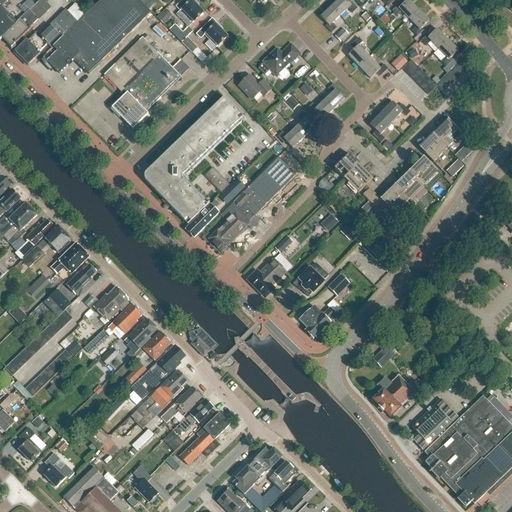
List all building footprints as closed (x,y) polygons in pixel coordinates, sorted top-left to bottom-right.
[(0,41),(2,39),(17,24),(38,4),(37,3),(39,0),(10,0),(10,1),(0,10),(0,41)] [(0,0),(0,10),(10,1),(10,0),(0,0)] [(41,0),(38,4),(17,24),(2,39),(12,49),(31,30),(52,9),(42,0),(41,0)] [(135,0),(102,0),(78,24),(53,48),(48,53),(52,57),(47,63),(59,76),(68,67),(70,67),(71,67),(71,66),(72,66),(72,65),(72,64),(72,63),(75,60),(89,75),(98,65),(99,66),(101,63),(100,63),(108,56),(111,54),(110,53),(118,46),(119,46),(121,44),(121,43),(129,35),(129,36),(131,34),(131,33),(139,25),(139,26),(142,23),(141,23),(150,14),(135,0)] [(194,23),(204,13),(192,1),(192,0),(183,0),(176,8),(181,13),(183,12),(194,23)] [(352,14),(357,9),(350,2),(349,4),(345,0),(339,0),(338,0),(336,2),(337,2),(331,7),(340,16),(348,9),(352,14)] [(408,20),(418,11),(407,0),(400,7),(398,6),(392,13),(396,17),(401,13),(408,20)] [(332,24),(340,16),(331,7),(326,13),(325,12),(323,14),(324,15),(321,18),(327,24),(326,26),(332,33),(337,29),(332,24)] [(171,15),(167,11),(158,20),(162,24),(171,15)] [(428,22),(418,11),(408,20),(416,28),(411,33),(416,38),(423,31),(421,29),(428,22)] [(49,44),(53,48),(78,24),(65,12),(40,37),(37,34),(28,43),(27,41),(15,53),(15,54),(15,53),(28,66),(28,67),(40,55),(39,54),(49,44)] [(367,23),(371,18),(366,13),(362,18),(367,23)] [(217,24),(212,20),(196,36),(201,40),(205,36),(217,49),(228,38),(215,25),(217,24)] [(363,31),(367,36),(376,27),(371,22),(363,31)] [(393,34),(397,29),(393,25),(388,29),(393,34)] [(343,29),(335,37),(341,42),(349,35),(343,29)] [(379,38),(383,34),(378,29),(374,33),(379,38)] [(437,51),(447,42),(436,31),(429,38),(428,37),(421,43),(426,48),(430,44),(437,51)] [(198,48),(188,38),(182,44),(192,54),(198,48)] [(105,77),(124,97),(112,109),(132,131),(148,115),(146,113),(180,79),(181,80),(181,79),(180,77),(176,73),(142,39),(138,43),(110,72),(109,71),(104,77),(105,77)] [(349,57),(360,69),(369,60),(358,49),(363,44),(359,40),(351,48),(354,52),(349,57)] [(457,53),(447,42),(437,51),(445,59),(440,64),(445,68),(452,62),(450,60),(457,53)] [(290,65),(296,60),(300,55),(291,46),(281,55),(277,50),(263,63),(264,64),(258,69),(265,76),(270,71),(276,78),(285,70),(284,69),(289,64),(290,65)] [(411,60),(418,56),(415,50),(408,54),(411,60)] [(408,63),(401,56),(391,65),(398,72),(408,63)] [(471,67),(464,59),(459,63),(466,72),(471,67)] [(380,72),(369,60),(360,69),(371,81),(376,76),(381,79),(389,72),(385,68),(380,72)] [(407,76),(416,67),(412,63),(403,72),(407,76)] [(466,72),(459,63),(455,67),(463,76),(466,72)] [(180,77),(188,69),(184,65),(176,73),(180,77)] [(412,80),(420,72),(416,67),(407,76),(412,80)] [(463,76),(455,67),(451,71),(459,79),(463,76)] [(451,71),(448,75),(455,83),(459,79),(451,71)] [(416,84),(424,76),(420,72),(412,80),(416,84)] [(455,83),(448,75),(444,79),(451,87),(455,83)] [(264,98),(272,91),(263,81),(258,86),(249,76),(238,87),(247,96),(249,95),(253,100),(260,94),(264,98)] [(420,89),(428,80),(424,76),(416,84),(420,89)] [(440,81),(436,77),(432,81),(436,85),(440,81)] [(451,87),(444,79),(440,83),(447,91),(451,87)] [(424,93),(433,85),(428,80),(420,89),(424,93)] [(440,83),(437,86),(436,88),(437,89),(443,95),(447,91),(440,83)] [(307,97),(313,92),(306,84),(300,90),(307,97)] [(437,89),(436,88),(433,85),(424,93),(428,97),(437,89)] [(333,95),(325,102),(334,112),(345,101),(338,94),(339,92),(334,86),(328,91),(333,95)] [(285,102),(294,111),(299,105),(291,97),(285,102)] [(185,179),(245,121),(224,99),(141,178),(188,226),(210,205),(185,179)] [(323,122),(334,112),(325,102),(318,109),(313,105),(308,110),(314,116),(316,115),(323,122)] [(393,104),(382,116),(392,125),(403,114),(407,118),(411,114),(402,106),(398,109),(393,104)] [(271,122),(276,118),(272,114),(268,119),(271,122)] [(305,139),(314,129),(308,122),(309,120),(303,114),(298,119),(302,123),(296,129),(305,139)] [(381,137),(392,125),(382,116),(371,128),(376,133),(373,137),(381,144),(384,141),(381,137)] [(407,123),(412,127),(417,122),(412,117),(407,123)] [(448,150),(462,136),(448,122),(434,136),(448,150)] [(292,150),(305,139),(296,129),(287,138),(283,133),(277,138),(283,144),(285,143),(292,150)] [(433,164),(448,150),(434,136),(419,150),(433,164)] [(388,151),(392,146),(388,142),(383,146),(388,151)] [(456,157),(461,163),(467,156),(462,151),(456,157)] [(343,180),(359,164),(356,161),(355,162),(349,156),(334,170),(343,180)] [(296,176),(278,159),(246,191),(234,204),(229,209),(234,214),(226,222),(208,241),(221,255),(248,227),(251,231),(253,229),(256,229),(258,227),(258,224),(260,222),(255,217),(296,176)] [(424,188),(438,174),(424,160),(409,174),(424,188)] [(373,181),(360,167),(361,166),(359,164),(343,180),(358,195),(373,181)] [(221,194),(229,186),(213,168),(204,177),(221,194)] [(410,202),(424,188),(409,174),(395,187),(410,202)] [(0,196),(10,187),(10,185),(2,176),(0,178),(0,196)] [(246,191),(237,181),(211,207),(218,214),(231,201),(234,204),(246,191)] [(395,216),(410,202),(395,187),(381,202),(395,216)] [(6,213),(20,199),(13,191),(0,203),(0,218),(6,212),(6,213)] [(385,226),(395,216),(381,202),(374,194),(366,201),(373,209),(362,220),(370,229),(380,220),(385,226)] [(0,233),(3,237),(32,210),(26,204),(11,218),(8,215),(0,222),(0,225),(2,228),(0,230),(0,233)] [(199,234),(219,214),(218,214),(211,207),(210,206),(185,231),(194,240),(199,234)] [(234,214),(229,209),(221,217),(226,222),(234,214)] [(22,230),(37,216),(32,210),(3,237),(7,242),(11,238),(16,242),(26,233),(22,230)] [(339,222),(331,215),(325,221),(333,228),(339,222)] [(20,260),(53,229),(53,228),(53,226),(50,223),(48,223),(47,222),(39,230),(37,228),(27,238),(30,241),(15,255),(20,260)] [(360,231),(351,222),(344,229),(353,238),(360,231)] [(58,254),(72,241),(58,227),(22,262),(29,269),(44,254),(41,252),(49,244),(58,254)] [(280,254),(293,242),(288,237),(275,250),(280,254)] [(73,274),(89,258),(76,244),(51,269),(57,275),(64,268),(70,274),(73,274)] [(379,265),(387,273),(397,263),(389,255),(379,265)] [(256,290),(279,267),(273,261),(259,275),(256,273),(252,278),(252,277),(247,282),(256,290)] [(0,279),(9,272),(0,262),(0,279)] [(88,281),(96,273),(95,271),(95,270),(92,268),(91,268),(90,266),(84,272),(83,270),(67,286),(73,293),(81,285),(83,288),(89,283),(88,281)] [(286,274),(279,267),(256,290),(265,299),(273,290),(272,288),(286,274)] [(318,279),(310,271),(299,282),(298,280),(293,285),(298,289),(302,290),(308,297),(312,293),(313,294),(323,283),(322,283),(328,277),(324,273),(318,279)] [(337,298),(350,285),(340,275),(328,288),(337,298)] [(50,283),(43,277),(28,292),(34,298),(50,283)] [(122,311),(130,303),(127,301),(128,300),(117,288),(116,289),(108,297),(106,295),(93,308),(108,323),(121,310),(122,311)] [(65,298),(58,290),(50,298),(57,306),(65,298)] [(91,307),(98,296),(94,294),(87,304),(91,307)] [(132,304),(108,329),(112,333),(118,327),(126,335),(138,323),(136,321),(143,315),(132,304)] [(20,307),(12,314),(22,324),(30,317),(20,307)] [(313,338),(329,323),(336,316),(330,309),(322,316),(314,307),(301,321),(309,329),(306,332),(313,338)] [(65,311),(61,315),(69,323),(73,319),(65,311)] [(69,323),(61,315),(57,319),(65,327),(69,323)] [(65,327),(57,319),(53,323),(61,331),(65,327)] [(149,338),(157,330),(150,322),(147,319),(125,341),(129,345),(127,347),(131,351),(135,355),(140,349),(150,339),(149,338)] [(61,331),(53,323),(49,327),(57,335),(61,331)] [(57,335),(49,327),(45,330),(53,339),(57,335)] [(53,339),(45,330),(41,334),(49,342),(53,339)] [(104,331),(90,344),(96,350),(109,337),(104,331)] [(163,352),(171,344),(160,332),(143,349),(155,362),(164,353),(163,352)] [(49,342),(41,334),(37,338),(45,346),(49,342)] [(45,346),(37,338),(33,342),(41,350),(45,346)] [(204,358),(210,352),(198,339),(192,345),(204,358)] [(73,357),(82,349),(74,341),(66,350),(73,357)] [(41,350),(33,342),(30,346),(37,354),(41,350)] [(37,354),(30,346),(26,349),(33,357),(37,354)] [(380,370),(396,355),(387,346),(372,361),(380,370)] [(143,377),(135,386),(139,390),(150,380),(157,387),(169,375),(180,364),(179,363),(185,358),(175,347),(143,378),(143,377)] [(33,357),(26,349),(22,353),(29,361),(33,357)] [(119,355),(113,349),(101,360),(107,366),(119,355)] [(66,351),(62,355),(69,363),(73,359),(66,351)] [(29,361),(22,353),(18,357),(25,365),(29,361)] [(69,363),(62,355),(57,359),(65,367),(69,363)] [(25,365),(18,357),(14,361),(21,369),(25,365)] [(65,367),(57,359),(53,363),(61,371),(65,367)] [(21,369),(14,361),(10,364),(17,373),(21,369)] [(61,371),(53,363),(49,367),(57,375),(61,371)] [(17,373),(10,364),(5,369),(13,377),(17,373)] [(57,375),(49,367),(45,371),(53,378),(57,375)] [(129,388),(141,376),(136,370),(123,382),(129,388)] [(53,378),(45,371),(41,374),(49,382),(53,378)] [(188,383),(178,372),(177,372),(137,412),(131,417),(143,429),(183,390),(182,388),(188,383)] [(49,382),(41,374),(38,378),(45,386),(49,382)] [(45,386),(38,378),(34,382),(41,390),(45,386)] [(399,409),(414,395),(399,378),(391,386),(384,379),(377,386),(379,388),(378,389),(370,397),(390,419),(400,409),(399,409)] [(41,390),(34,382),(30,386),(37,394),(41,390)] [(33,398),(25,390),(19,383),(14,388),(28,402),(33,398)] [(37,394),(30,386),(25,390),(33,398),(37,394)] [(60,392),(56,388),(51,394),(55,398),(60,392)] [(201,399),(202,398),(192,388),(191,389),(161,419),(167,425),(178,413),(183,418),(194,407),(194,405),(201,399)] [(511,407),(511,405),(511,390),(503,399),(511,407)] [(0,406),(4,411),(15,401),(10,396),(0,406)] [(511,427),(487,401),(483,397),(464,415),(424,453),(430,459),(425,463),(432,470),(430,472),(431,473),(433,471),(459,498),(457,500),(465,508),(471,503),(474,505),(502,479),(505,481),(511,473),(511,427)] [(182,422),(178,426),(186,433),(190,429),(189,429),(196,422),(199,424),(207,416),(207,414),(213,409),(213,408),(205,400),(205,401),(183,423),(182,422)] [(423,452),(458,418),(441,400),(412,428),(417,434),(413,437),(411,437),(409,438),(409,440),(411,442),(413,442),(423,452)] [(0,428),(5,433),(14,424),(3,412),(0,414),(0,428)] [(215,441),(230,426),(219,414),(217,412),(216,413),(201,428),(203,430),(197,436),(199,439),(180,458),(188,466),(202,453),(207,458),(220,446),(215,441)] [(37,430),(43,424),(37,418),(31,424),(37,430)] [(31,439),(35,435),(29,429),(19,438),(25,444),(18,451),(31,463),(42,452),(31,441),(32,440),(31,439)] [(137,451),(154,435),(149,430),(132,446),(137,451)] [(175,453),(184,444),(172,432),(163,441),(175,453)] [(61,453),(68,446),(63,441),(56,448),(61,453)] [(282,458),(274,450),(270,453),(266,449),(253,462),(254,463),(249,468),(248,467),(236,480),(239,483),(235,487),(244,496),(260,511),(264,511),(283,494),(291,486),(290,485),(287,488),(285,485),(294,477),(290,473),(294,470),(287,462),(269,480),(275,486),(259,502),(257,500),(260,497),(252,489),(260,480),(259,479),(265,473),(266,474),(282,458)] [(60,471),(56,466),(57,465),(57,464),(60,460),(54,454),(45,464),(50,470),(44,476),(51,483),(50,484),(55,488),(56,487),(56,488),(67,478),(69,480),(74,474),(65,465),(60,471)] [(176,472),(181,467),(170,457),(166,461),(176,472)] [(152,478),(140,467),(133,474),(141,483),(135,489),(149,503),(158,494),(147,483),(152,478)] [(77,511),(118,511),(109,502),(119,493),(94,468),(64,498),(77,511)] [(309,492),(300,482),(288,494),(287,492),(271,508),(274,511),(282,511),(287,507),(291,511),(302,501),(301,500),(309,492)] [(218,503),(227,511),(236,511),(243,506),(228,492),(218,503)] [(134,509),(139,504),(131,497),(127,502),(134,509)]
